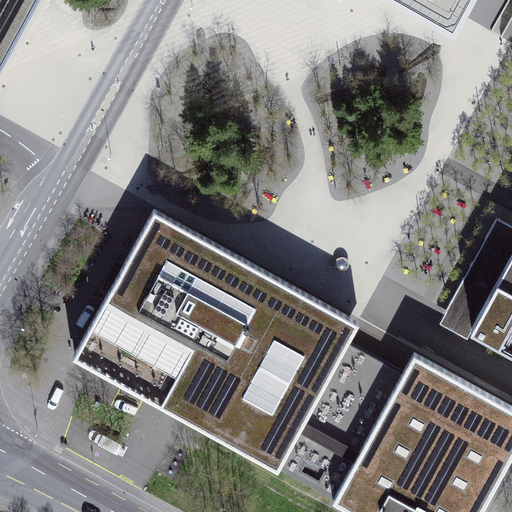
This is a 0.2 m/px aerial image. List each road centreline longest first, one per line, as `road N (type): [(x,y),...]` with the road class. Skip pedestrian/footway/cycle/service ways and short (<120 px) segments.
road 1 (unclassified): [(0,289),(158,0)]
road 2 (tertiary): [(0,450),(113,511)]
